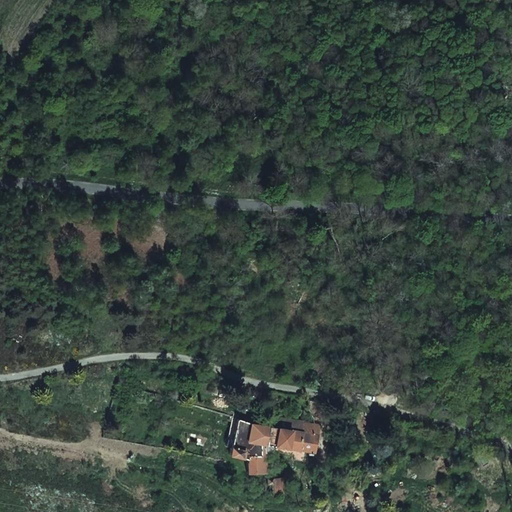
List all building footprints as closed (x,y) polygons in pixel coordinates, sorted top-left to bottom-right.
[(277,416),(267,414),(265,427),(275,429),(276,422),(277,418),(277,416)] [(301,422),(277,418),(276,422),(300,427),(301,422)] [(259,444),(312,453),(315,435),(300,432),(300,427),(276,422),(275,429),(265,427),(235,420),(229,447),(246,449),(246,472),(258,473),(259,474),(259,470),(259,444)] [(228,463),(230,454),(222,452),(220,462),(228,463)] [(259,474),(258,473),(259,495),(285,495),(285,478),(271,478),(271,470),(259,470),(259,474)]
